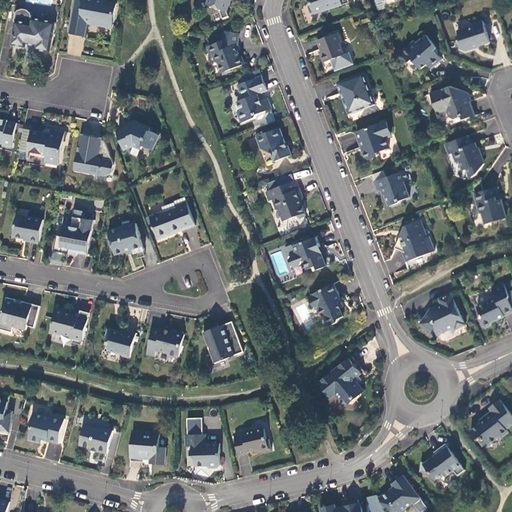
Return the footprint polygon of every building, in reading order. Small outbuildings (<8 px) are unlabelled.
[(117,3),(98,0),(75,0),(72,18),(88,21),(113,26),(117,3)] [(208,0),(207,5),(227,12),(231,0),(208,0)] [(340,0),(309,0),(311,3),(309,7),(311,13),(314,14),(343,5),(340,0)] [(51,52),(56,23),(32,18),(32,16),(31,13),(27,10),(23,9),(18,11),(16,13),(15,21),(16,22),(12,45),(26,48),(27,44),(37,46),(36,49),(51,52)] [(88,21),(72,18),(70,33),(86,36),(88,21)] [(474,24),(472,26),(457,31),(459,35),(457,38),(461,49),(465,51),(474,49),(474,48),(490,42),(483,21),(474,24)] [(224,41),(208,47),(210,53),(213,54),(217,63),(219,64),(223,73),(226,74),(232,71),(233,69),(245,64),(242,56),(240,56),(238,51),(237,52),(235,46),(237,45),(239,33),(225,31),(224,41)] [(339,33),(318,41),(322,53),(321,54),(324,63),(344,55),(340,44),(342,41),(339,33)] [(66,53),(79,57),(84,39),(71,35),(66,53)] [(414,41),(401,52),(410,62),(413,60),(421,69),(427,64),(431,69),(442,59),(434,50),(435,45),(427,35),(417,44),(414,41)] [(376,104),(364,74),(362,75),(338,84),(350,114),(376,104)] [(262,76),(238,85),(243,100),(237,102),(241,111),(237,112),(241,123),(255,118),(257,115),(272,109),(268,98),(261,100),(258,94),(268,91),(262,76)] [(466,92),(451,86),(430,94),(438,114),(447,110),(449,117),(454,120),(462,117),(463,120),(475,116),(466,92)] [(13,148),(17,123),(8,122),(8,121),(0,118),(0,142),(3,143),(3,146),(13,148)] [(153,150),(160,135),(150,131),(151,128),(135,121),(130,123),(131,127),(118,132),(124,149),(134,146),(142,149),(143,146),(153,150)] [(386,121),(357,133),(362,147),(364,146),(366,150),(364,153),(366,158),(369,159),(379,156),(378,152),(390,148),(386,137),(391,135),(386,121)] [(51,134),(32,130),(28,152),(47,155),(45,163),(59,165),(66,131),(52,128),(51,134)] [(274,162),(292,155),(289,146),(287,147),(280,128),(257,137),(260,146),(263,145),(265,151),(271,153),(274,162)] [(116,174),(115,166),(106,142),(104,141),(94,140),(95,138),(83,136),(81,149),(80,149),(77,173),(108,177),(116,174)] [(450,154),(453,153),(457,162),(460,161),(464,170),(468,169),(472,178),(477,175),(484,164),(479,152),(478,152),(475,143),(471,144),(468,136),(446,144),(450,154)] [(405,170),(375,182),(378,191),(383,189),(389,207),(400,203),(401,201),(410,197),(404,182),(409,180),(405,170)] [(297,180),(266,192),(270,201),(273,200),(277,210),(280,211),(284,221),(296,217),(300,218),(306,216),(300,200),(303,198),(297,180)] [(496,188),(474,194),(479,212),(482,214),(485,224),(494,222),(495,219),(499,221),(507,218),(502,200),(499,200),(496,188)] [(150,216),(159,240),(169,236),(168,235),(177,231),(178,233),(196,226),(187,201),(176,205),(177,207),(164,212),(164,211),(150,216)] [(86,211),(74,209),(73,216),(84,218),(86,211)] [(17,215),(13,236),(40,241),(44,220),(17,215)] [(84,218),(73,216),(71,226),(64,225),(62,236),(57,235),(54,251),(60,252),(60,253),(63,254),(64,253),(69,254),(70,251),(71,246),(79,247),(78,252),(88,254),(94,220),(84,218)] [(427,237),(421,221),(405,227),(395,248),(405,253),(409,261),(435,251),(429,237),(427,237)] [(144,250),(137,224),(114,230),(109,231),(116,255),(133,249),(134,253),(144,250)] [(320,247),(317,237),(294,246),(297,253),(296,255),(291,256),(290,260),(292,266),(295,267),(300,265),(302,262),(304,261),(308,270),(316,266),(318,270),(327,267),(321,253),(320,253),(318,248),(320,247)] [(504,283),(491,289),(495,296),(489,299),(487,302),(477,307),(481,315),(479,319),(483,326),(486,328),(491,325),(492,322),(511,312),(511,306),(509,300),(510,296),(504,283)] [(341,299),(333,284),(312,295),(313,297),(309,298),(314,306),(317,307),(318,307),(324,317),(326,316),(331,326),(338,322),(339,319),(344,317),(340,309),(341,308),(339,304),(341,299)] [(466,325),(451,293),(439,299),(442,305),(430,310),(421,324),(437,335),(456,327),(457,329),(466,325)] [(16,300),(7,297),(0,323),(0,329),(13,333),(14,327),(27,330),(28,326),(35,328),(41,306),(23,301),(22,304),(15,303),(16,300)] [(71,311),(57,308),(51,331),(74,337),(72,342),(82,345),(90,313),(81,311),(79,316),(70,313),(71,311)] [(233,322),(203,333),(209,347),(212,346),(213,350),(210,351),(215,363),(244,352),(233,322)] [(162,330),(154,328),(147,354),(156,357),(157,351),(168,353),(169,356),(177,358),(180,357),(185,335),(184,332),(176,330),(174,332),(162,329),(162,330)] [(131,358),(137,333),(127,331),(126,334),(108,329),(106,337),(108,341),(108,343),(109,343),(108,348),(110,350),(122,353),(123,356),(131,358)] [(351,357),(322,381),(324,383),(321,385),(329,395),(334,392),(339,399),(350,400),(352,402),(365,391),(358,382),(355,382),(355,377),(358,377),(364,372),(351,357)] [(13,412),(7,411),(8,402),(2,401),(0,398),(0,431),(11,433),(13,412)] [(485,421),(471,431),(478,441),(483,437),(487,443),(489,445),(499,437),(502,438),(509,432),(507,430),(511,425),(511,414),(500,400),(489,408),(492,411),(483,418),(485,421)] [(49,417),(34,413),(31,423),(33,426),(29,440),(42,443),(43,437),(49,439),(48,441),(59,444),(66,419),(52,415),(49,417)] [(100,430),(85,426),(80,445),(91,448),(91,449),(108,454),(114,431),(103,428),(100,430)] [(244,434),(235,436),(239,456),(249,453),(248,452),(261,449),(262,452),(272,449),(270,439),(267,440),(265,429),(254,431),(254,430),(243,432),(244,434)] [(160,434),(133,432),(131,453),(137,453),(137,457),(152,458),(152,464),(165,465),(167,448),(159,447),(160,434)] [(185,435),(186,445),(192,445),(192,453),(195,456),(195,466),(207,466),(210,468),(219,468),(221,465),(220,443),(206,444),(206,434),(185,435)] [(483,437),(478,441),(483,447),(487,443),(483,437)] [(436,455),(426,462),(422,462),(420,472),(430,473),(435,480),(444,474),(446,477),(454,471),(458,476),(466,470),(446,444),(434,453),(436,455)] [(404,475),(392,484),(394,487),(379,498),(386,507),(383,510),(382,511),(405,511),(406,511),(407,508),(413,503),(415,505),(422,500),(404,475)] [(0,511),(8,511),(11,503),(0,500),(0,511)] [(336,505),(321,509),(321,511),(363,511),(363,509),(358,500),(343,503),(344,507),(337,509),(336,505)]
